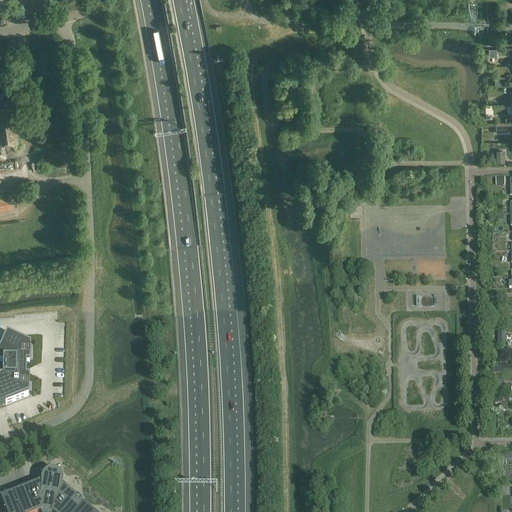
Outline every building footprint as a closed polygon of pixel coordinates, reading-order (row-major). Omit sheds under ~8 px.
[(0,154),(6,154),(4,145),(19,142),(13,105),(12,100),(20,98),(19,91),(11,93),(11,91),(0,92),(0,154)] [(495,155),(495,164),(504,163),(503,155),(495,155)] [(0,197),(0,209),(14,208),(12,196),(0,197)] [(415,307),(434,306),(434,298),(415,299),(415,307)] [(0,407),(5,405),(28,396),(29,380),(28,380),(25,379),(25,374),(28,374),(28,369),(25,369),(26,364),(29,362),(30,347),(7,336),(0,351),(0,361),(4,363),(3,378),(0,379),(0,407)] [(43,481),(0,498),(5,511),(92,511),(61,485),(61,484),(61,483),(61,482),(61,481),(61,480),(61,479),(60,479),(60,478),(60,477),(59,477),(59,476),(58,476),(58,475),(57,475),(57,474),(56,474),(55,474),(54,473),(53,473),(52,473),(51,473),(50,473),(49,473),(49,474),(48,474),(47,474),(47,475),(46,475),(46,476),(45,476),(45,477),(44,477),(44,478),(43,478),(43,479),(43,480),(43,481)]
